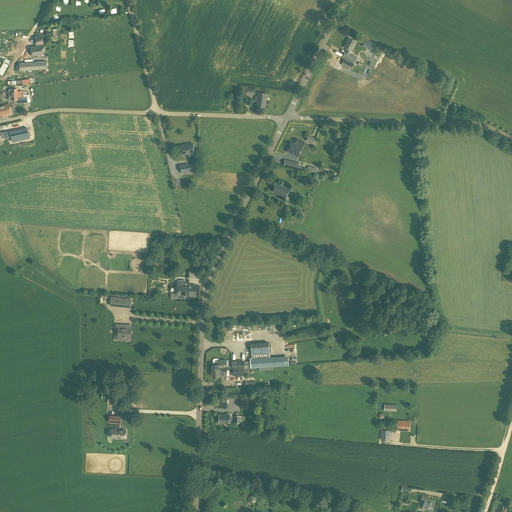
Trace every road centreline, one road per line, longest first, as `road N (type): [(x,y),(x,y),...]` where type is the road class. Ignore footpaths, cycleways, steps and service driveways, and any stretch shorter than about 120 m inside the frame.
road 1 (tertiary): [(196,511),(204,297),(286,119)]
road 2 (unknown): [(201,345),(373,325),(511,336)]
road 3 (unclassified): [(511,141),(462,125),(286,119)]
road 4 (unclassified): [(0,122),(61,110),(157,114)]
road 5 (tertiary): [(286,119),(345,0)]
road 6 (unclassified): [(286,119),(157,114)]
